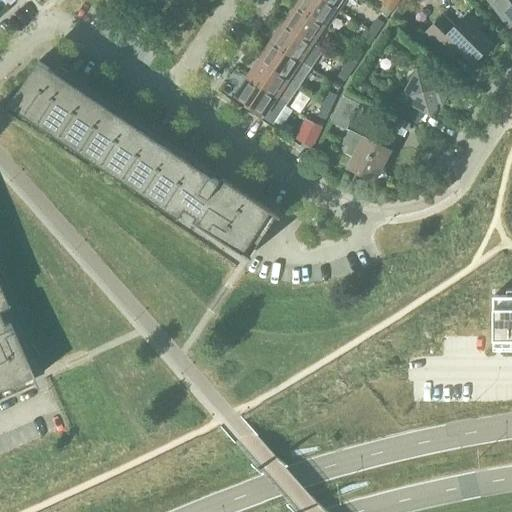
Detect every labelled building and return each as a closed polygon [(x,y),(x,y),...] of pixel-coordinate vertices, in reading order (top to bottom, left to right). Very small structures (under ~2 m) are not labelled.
[(327,27),(339,9),(325,0),(301,0),(297,7),(327,27)] [(325,0),(339,9),(344,0),(325,0)] [(392,12),(400,0),(384,0),(381,5),(392,12)] [(511,0),(489,0),(511,27),(511,26),(511,0)] [(297,7),(285,25),(315,45),(327,27),(297,7)] [(426,32),(446,52),(454,44),(474,63),(492,45),(477,29),(480,26),(468,14),(455,27),(443,15),(426,32)] [(377,19),(370,30),(377,34),(384,23),(377,19)] [(285,25),(273,43),(311,69),(323,51),(315,45),(285,25)] [(370,45),(377,34),(370,30),(363,40),(370,45)] [(299,87),(311,69),(273,43),(261,61),(299,87)] [(353,55),(346,66),(353,70),(360,59),(353,55)] [(13,100),(25,114),(28,110),(30,107),(36,111),(34,114),(46,128),(48,124),(51,121),(57,125),(55,128),(67,142),(69,138),(72,135),(78,139),(76,142),(88,156),(90,152),(92,149),(99,153),(96,156),(97,156),(109,170),(111,166),(113,163),(119,167),(117,170),(118,171),(130,184),(133,180),(139,184),(151,198),(154,194),(160,198),(172,212),(175,208),(183,214),(186,209),(197,216),(194,221),(205,228),(244,255),(273,211),(234,185),(223,177),(221,181),(39,61),(13,100)] [(286,104),(286,105),(287,105),(299,87),(261,61),(249,79),(286,104)] [(345,81),(353,70),(346,66),(339,76),(345,81)] [(446,86),(445,85),(445,83),(444,81),(443,79),(441,78),(439,77),(436,77),(434,78),(433,79),(418,71),(416,73),(415,73),(413,73),(410,75),(408,78),(408,82),(411,84),(403,98),(400,96),(393,108),(417,122),(424,110),(430,113),(438,100),(442,102),(449,91),(444,88),(446,86)] [(249,79),(237,98),(247,105),(246,106),(273,124),(286,105),(286,104),(249,79)] [(369,86),(359,79),(352,90),(363,96),(369,86)] [(329,92),(324,104),(332,108),(337,96),(329,92)] [(331,122),(346,130),(359,105),(344,97),(331,122)] [(326,119),(332,108),(324,104),(319,116),(326,119)] [(313,122),(300,141),(312,149),(322,127),(313,122)] [(345,152),(354,157),(349,168),(375,181),(377,176),(381,178),(386,168),(382,166),(390,151),(365,137),(364,138),(350,131),(343,144),(349,146),(345,152)] [(511,294),(492,294),(492,338),(511,338),(511,294)] [(0,389),(30,376),(11,333),(6,321),(0,323),(0,322),(0,308),(0,309),(0,308),(0,298),(1,298),(0,297),(0,389)]
